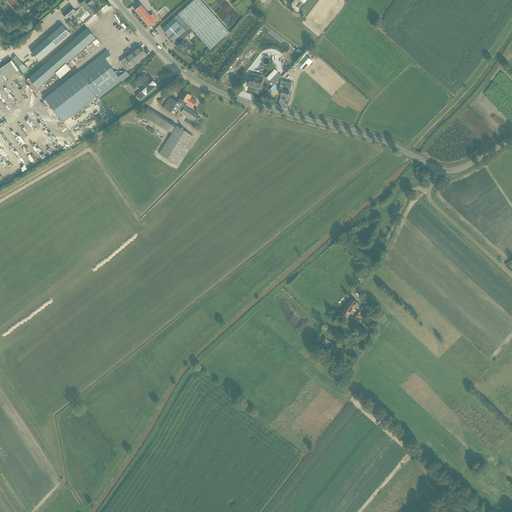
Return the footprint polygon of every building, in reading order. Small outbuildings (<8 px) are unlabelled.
[(90,3),(91,2),(92,1),(91,0),(85,0),(84,1),(84,0),(79,4),(82,7),(83,6),(91,15),(97,11),(90,3)] [(180,49),(187,54),(192,48),(183,40),(193,31),(210,50),(229,32),(199,0),(194,0),(162,29),(174,42),(174,41),(178,45),(177,47),(179,50),(180,49)] [(139,8),(135,11),(148,27),(152,24),(157,20),(154,16),(152,18),(150,16),(142,5),(139,8)] [(76,13),(71,6),(62,14),(67,20),(76,13)] [(118,13),(113,16),(117,23),(122,19),(118,13)] [(62,25),(48,38),(55,47),(70,34),(62,25)] [(29,78),(28,78),(29,79),(37,88),(38,89),(56,73),(66,64),(96,39),(86,28),(29,78)] [(126,70),(128,70),(146,56),(142,50),(143,49),(142,47),(141,48),(140,47),(125,58),(121,61),(121,62),(126,70)] [(107,51),(103,54),(45,99),(63,123),(97,96),(99,98),(125,78),(129,75),(126,71),(123,74),(122,74),(118,77),(105,60),(110,55),(107,51)] [(308,66),(312,61),(306,56),(297,66),(304,71),(308,66)] [(16,57),(13,59),(24,73),(29,70),(27,68),(22,65),(16,57)] [(269,81),(273,77),(277,72),(272,67),(264,75),(269,81)] [(136,81),(140,85),(138,88),(141,91),(136,96),(140,100),(154,87),(156,85),(152,81),(150,83),(143,75),(143,74),(139,78),(136,81)] [(250,75),(248,84),(256,86),(255,87),(260,88),(262,79),(250,75)] [(292,84),(281,81),(280,86),(283,86),(280,96),(281,96),(280,97),(285,98),(285,97),(288,98),(290,89),(292,84)] [(13,100),(17,98),(12,86),(8,88),(13,100)] [(194,122),(196,120),(199,115),(185,107),(186,104),(192,108),(197,102),(191,98),(192,96),(184,91),(180,98),(180,99),(178,102),(170,97),(163,108),(168,111),(174,115),(179,108),(183,110),(181,113),(194,122)] [(176,126),(153,111),(148,109),(144,116),(171,133),(176,126)] [(159,154),(175,165),(193,137),(177,126),(159,154)] [(90,150),(79,154),(82,161),(93,156),(90,150)] [(341,315),(345,318),(346,319),(350,313),(352,315),(356,310),(354,308),(357,303),(351,299),(341,315)] [(358,312),(354,318),(357,320),(358,319),(364,322),(366,318),(362,315),(362,314),(358,312)] [(341,359),(345,353),(325,339),(322,343),(329,348),(328,349),(341,359)] [(477,471),(481,468),(483,466),(479,462),(477,465),(474,468),(477,471)]
